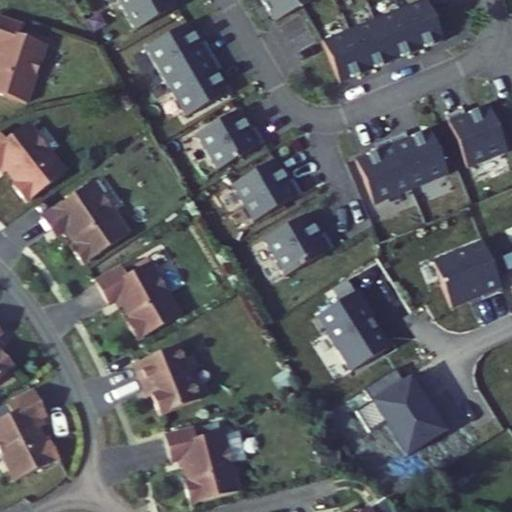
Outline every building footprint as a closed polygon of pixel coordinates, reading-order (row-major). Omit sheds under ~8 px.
[(98,0),(119,34),(161,10),(154,0),(98,0)] [(247,0),(261,22),(298,0),(247,0)] [(412,0),(406,0),(309,42),(327,84),(430,40),(412,0)] [(30,29),(1,19),(0,23),(0,46),(6,48),(0,67),(0,93),(36,106),(55,48),(27,39),(30,29)] [(129,52),(150,86),(197,58),(189,44),(183,47),(171,27),(129,52)] [(197,58),(150,86),(170,120),(212,96),(200,75),(205,71),(197,58)] [(433,115),(456,167),(495,150),(475,104),(452,114),(449,108),(433,115)] [(181,137),(202,173),(249,145),(240,130),(234,134),(222,113),(181,137)] [(0,134),(0,167),(3,166),(16,184),(9,189),(22,208),(66,178),(30,126),(6,143),(0,134)] [(378,139),(399,189),(436,174),(418,129),(396,139),(393,133),(378,139)] [(362,205),(399,189),(378,139),(363,145),(366,151),(343,160),(362,205)] [(217,188),(239,224),(287,196),(279,181),(273,184),(260,162),(217,188)] [(92,184),(40,219),(49,232),(61,224),(75,246),(69,250),(81,267),(127,236),(92,184)] [(312,236),(306,239),(293,218),(250,243),(272,280),(321,251),(312,236)] [(511,231),(502,236),(511,258),(511,231)] [(502,290),(481,242),(429,263),(450,310),(502,290)] [(119,268),(93,284),(107,307),(119,300),(132,321),(125,326),(136,345),(181,317),(149,265),(125,279),(119,268)] [(308,320),(343,374),(380,351),(362,322),(365,320),(349,294),(308,320)] [(0,328),(0,377),(13,366),(0,350),(0,335),(4,333),(0,328)] [(179,348),(131,368),(142,393),(150,390),(160,416),(200,400),(179,348)] [(398,390),(389,377),(362,394),(369,406),(353,417),(367,440),(382,429),(403,462),(444,439),(428,408),(407,382),(398,390)] [(8,404),(12,414),(0,419),(0,455),(11,481),(58,461),(49,442),(43,444),(35,425),(48,419),(37,392),(8,404)] [(192,431),(162,438),(168,465),(183,461),(188,481),(182,483),(187,506),(236,494),(229,466),(244,462),(236,431),(195,441),(192,431)]
